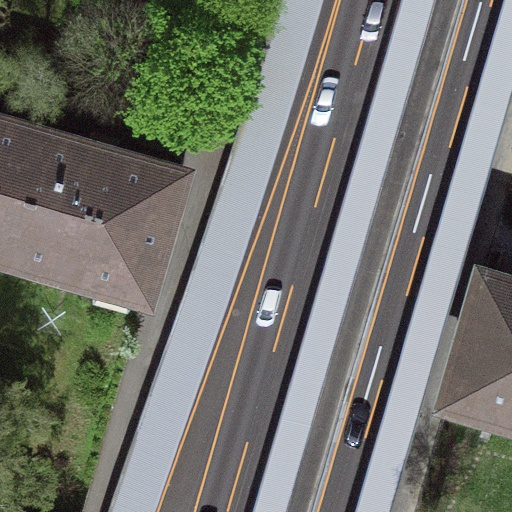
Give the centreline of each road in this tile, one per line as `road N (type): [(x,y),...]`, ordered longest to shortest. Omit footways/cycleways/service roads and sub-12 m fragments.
road 1 (motorway): [(362,0),(155,511)]
road 2 (motorway): [(331,511),(480,0)]
road 3 (motorway): [(374,0),(230,511)]
